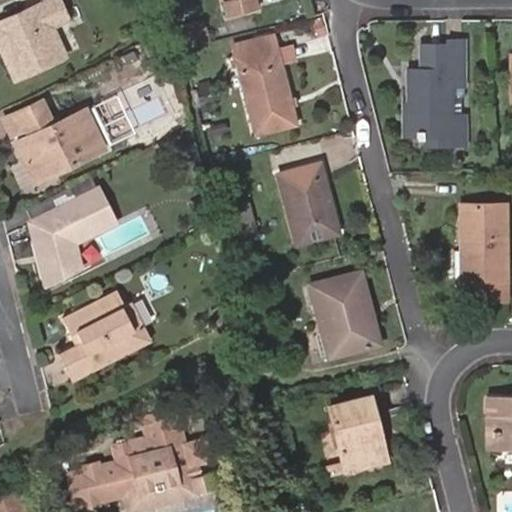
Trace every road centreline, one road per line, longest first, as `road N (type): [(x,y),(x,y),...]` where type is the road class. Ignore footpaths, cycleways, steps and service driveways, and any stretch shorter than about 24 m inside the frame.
road 1 (residential): [(338,0),(339,33),(408,307),(436,364)]
road 2 (residential): [(436,364),(434,413),(458,511)]
